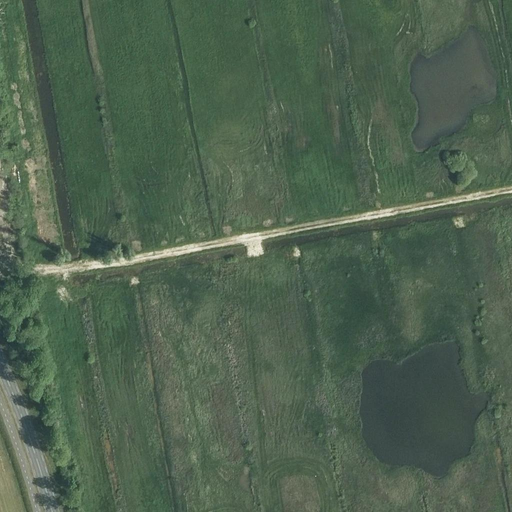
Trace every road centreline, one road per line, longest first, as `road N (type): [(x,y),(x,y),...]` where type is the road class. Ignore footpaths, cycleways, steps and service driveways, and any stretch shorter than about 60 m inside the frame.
road 1 (track): [(0,275),(511,189)]
road 2 (primary): [(51,511),(0,365)]
